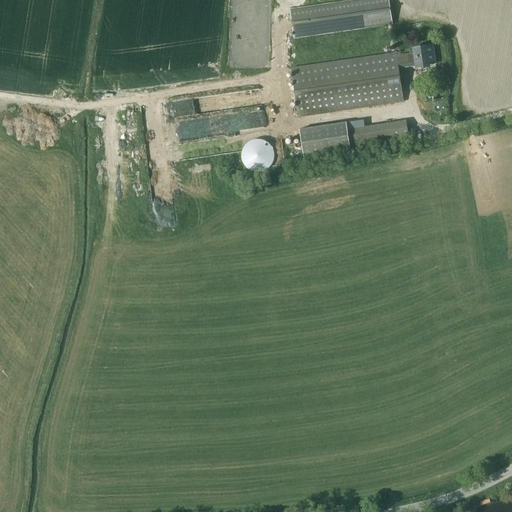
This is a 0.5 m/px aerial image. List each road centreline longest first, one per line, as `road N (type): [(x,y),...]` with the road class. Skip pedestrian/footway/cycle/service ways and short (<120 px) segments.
road 1 (track): [(281,78),(90,105),(0,95)]
road 2 (tertiary): [(398,511),(511,469)]
